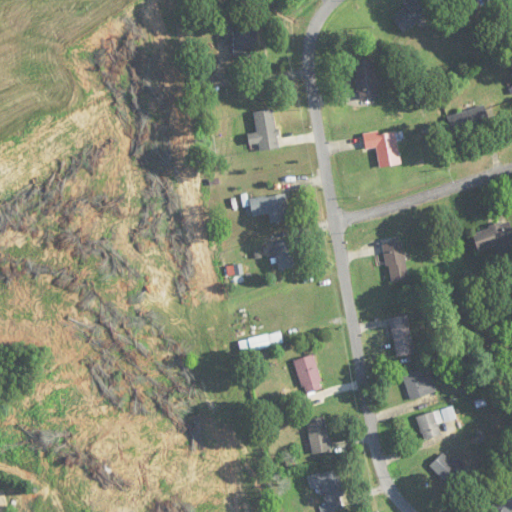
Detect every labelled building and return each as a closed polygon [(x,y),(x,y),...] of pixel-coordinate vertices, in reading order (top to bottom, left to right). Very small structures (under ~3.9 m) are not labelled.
[(412,0),(391,16),(403,32),(434,9),(427,0),(412,0)] [(234,27),(234,59),(255,59),(255,27),(234,27)] [(357,100),(377,99),(374,59),(354,61),(357,100)] [(453,135),(490,123),(484,104),(447,117),(453,135)] [(247,135),(249,146),(259,144),(260,152),(280,149),(273,109),(254,112),(257,133),(247,135)] [(377,148),(379,167),(399,165),(395,129),(363,133),(365,149),(377,148)] [(252,216),(269,213),(271,223),(290,220),(286,194),(249,200),(252,216)] [(473,231),(478,251),(499,245),(500,252),(511,249),(511,230),(510,222),(473,231)] [(298,266),(293,239),(274,243),(279,270),(298,266)] [(391,283),(409,279),(401,242),(383,245),(391,283)] [(414,353),(408,314),(390,317),(396,356),(414,353)] [(294,360),(305,394),(323,388),(313,354),(294,360)] [(425,377),(422,369),(403,374),(410,399),(436,392),(431,375),(425,377)] [(441,434),(437,424),(456,418),(452,405),(417,417),(424,440),(441,434)] [(307,420),(311,454),(330,452),(326,417),(307,420)] [(451,461),(443,453),(430,466),(447,484),(466,467),(456,456),(451,461)] [(329,511),(346,508),(336,470),(308,477),(311,489),(322,486),(326,503),(319,505),(321,511),(329,511)] [(511,511),(511,495),(505,490),(487,511),(511,511)]
